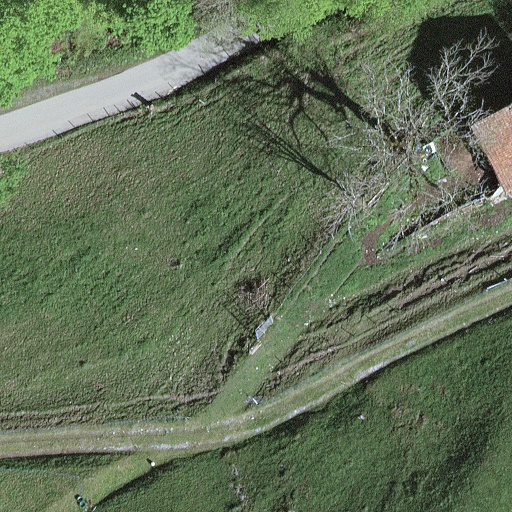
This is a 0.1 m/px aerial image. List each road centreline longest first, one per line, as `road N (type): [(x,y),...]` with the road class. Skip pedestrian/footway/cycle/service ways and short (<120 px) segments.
road 1 (track): [(458,175),(341,256),(203,439)]
road 2 (tertiary): [(0,117),(165,68),(325,0)]
road 3 (track): [(56,511),(124,470),(203,439)]
